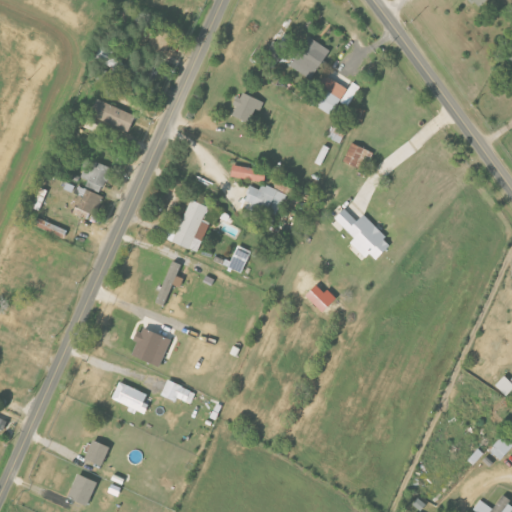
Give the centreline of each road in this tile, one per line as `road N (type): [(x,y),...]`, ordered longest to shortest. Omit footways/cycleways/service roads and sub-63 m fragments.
road 1 (residential): [(0,498),(222,0)]
road 2 (tertiary): [(511,188),(373,0)]
